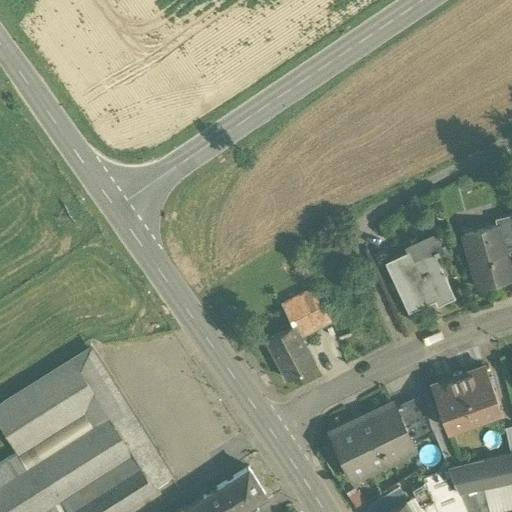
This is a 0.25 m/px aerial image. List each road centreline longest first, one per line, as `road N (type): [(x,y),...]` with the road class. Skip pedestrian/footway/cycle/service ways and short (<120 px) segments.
road 1 (secondary): [(422,0),(116,203)]
road 2 (residential): [(405,354),(352,243),(357,229),(511,139)]
road 3 (secondary): [(274,429),(116,203)]
road 4 (secondary): [(116,203),(0,43)]
road 5 (residential): [(274,429),(405,354)]
